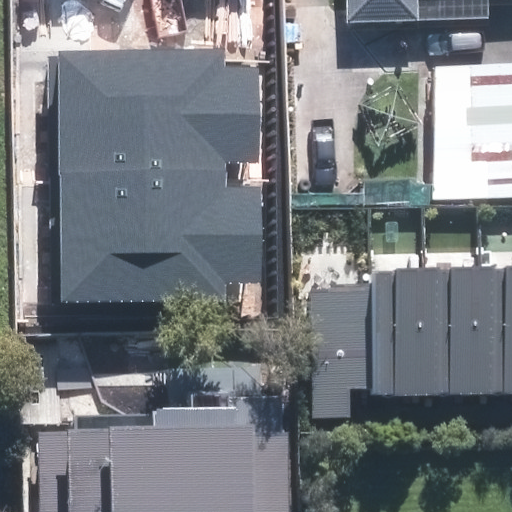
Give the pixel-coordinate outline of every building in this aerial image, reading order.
[(328,0),(330,23),(405,20),(404,2),(470,0),(328,0)] [(61,176),(225,176),(225,161),(258,161),(258,71),(221,71),(221,52),(61,52),(61,176)] [(511,57),(437,55),(431,199),(511,202),(511,57)] [(61,176),(61,303),(225,303),(225,287),(261,287),(261,190),(225,190),(225,176),(61,176)] [(320,284),(323,409),(389,408),(389,394),(511,391),(511,263),(375,267),(376,283),(320,284)] [(260,424),(42,431),(45,511),(57,511),(263,505),(260,424)]
